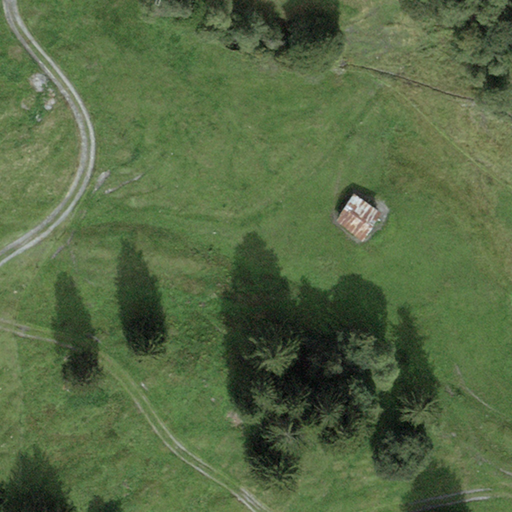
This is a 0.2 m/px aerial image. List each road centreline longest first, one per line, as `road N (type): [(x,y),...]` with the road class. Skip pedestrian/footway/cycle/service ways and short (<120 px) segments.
road 1 (track): [(263,511),(163,434),(127,381),(88,349),(0,325)]
road 2 (track): [(0,257),(51,221),(77,193),(84,168),(85,126),(9,12),(9,0)]
road 3 (track): [(511,493),(383,511)]
